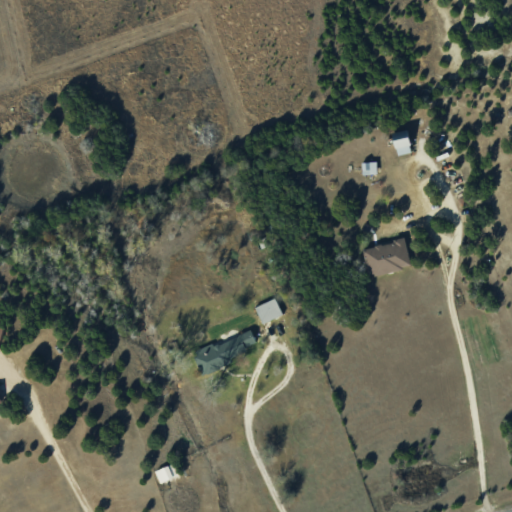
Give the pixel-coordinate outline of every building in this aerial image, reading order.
[(398,155),(412,151),(407,130),(393,134),(398,155)] [(377,173),(377,161),(362,162),(363,174),(377,173)] [(412,266),(405,238),(363,248),(369,276),(412,266)] [(255,307),(263,323),(283,314),(275,297),(255,307)] [(259,347),(251,328),(194,353),(202,372),(259,347)] [(156,469),(160,482),(178,476),(174,464),(156,469)]
